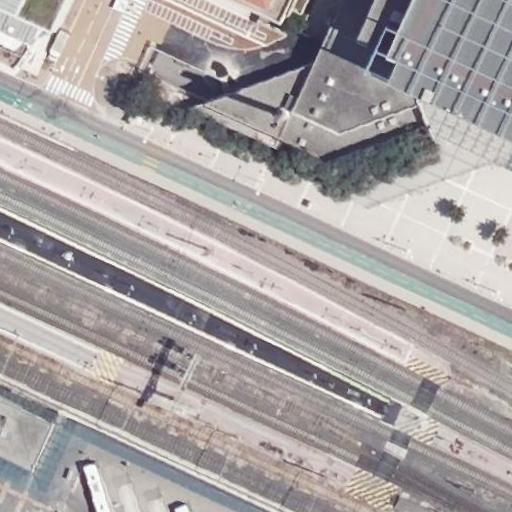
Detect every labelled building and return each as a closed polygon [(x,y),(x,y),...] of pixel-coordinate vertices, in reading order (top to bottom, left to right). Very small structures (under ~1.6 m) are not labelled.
[(0,0),(0,57),(37,75),(71,0),(0,0)] [(511,0),(343,0),(312,66),(190,110),(325,172),(427,137),(412,97),(418,87),(511,131),(511,0)] [(256,0),(290,15),(294,7),(297,8),(300,0),(256,0)] [(0,395),(45,417),(47,410),(0,387),(0,395)] [(0,450),(38,469),(59,423),(45,417),(0,395),(0,450)] [(0,474),(48,497),(77,435),(83,422),(64,413),(59,423),(38,469),(0,450),(0,474)] [(77,435),(240,511),(275,511),(83,422),(77,435)]
